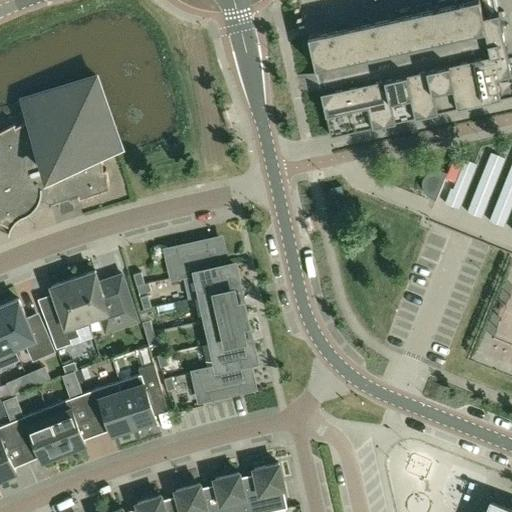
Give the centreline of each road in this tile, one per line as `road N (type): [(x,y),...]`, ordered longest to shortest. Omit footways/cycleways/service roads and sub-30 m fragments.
road 1 (residential): [(1,511),(75,480),(291,417)]
road 2 (residential): [(0,265),(131,216),(275,183)]
road 3 (residential): [(268,155),(511,101)]
road 4 (tertiary): [(335,368),(307,327),(275,183)]
road 5 (tertiary): [(511,445),(335,368)]
road 6 (tertiary): [(268,155),(234,0)]
